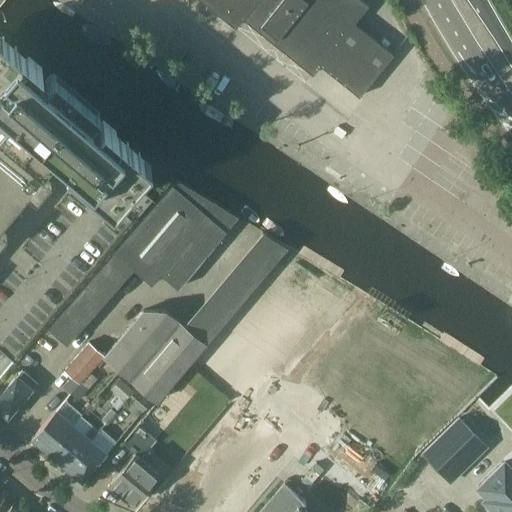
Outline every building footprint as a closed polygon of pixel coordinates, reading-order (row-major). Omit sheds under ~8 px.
[(201,0),(235,27),(243,18),(313,74),(320,64),(359,96),(393,53),(354,22),(368,4),(362,0),(201,0)] [(0,379),(133,224),(153,200),(131,181),(150,160),(117,132),(103,121),(42,69),(0,32),(0,379)] [(176,179),(48,327),(67,344),(133,268),(151,284),(161,273),(178,288),(238,216),(176,179)] [(104,355),(156,400),(287,246),(263,231),(184,323),(166,307),(144,308),(104,355)] [(187,370),(248,423),(326,331),(265,279),(187,370)] [(80,382),(104,355),(89,342),(65,369),(71,375),(71,374),(80,382)] [(0,394),(0,411),(7,417),(36,381),(21,369),(0,394)] [(88,389),(80,382),(71,374),(71,375),(62,385),(78,399),(88,389)] [(125,401),(126,400),(134,391),(119,377),(110,388),(125,401)] [(147,401),(134,391),(126,400),(138,411),(147,401)] [(107,422),(117,410),(111,406),(102,417),(107,422)] [(32,438),(50,453),(74,425),(56,410),(32,438)] [(459,416),(421,453),(450,482),(488,445),(459,416)] [(68,468),(92,440),(101,429),(95,423),(85,435),(74,425),(50,453),(68,468)] [(135,453),(109,483),(133,503),(159,473),(141,458),(157,439),(138,423),(122,442),(135,453)] [(92,440),(68,468),(82,480),(106,452),(92,440)] [(486,499),(498,511),(511,511),(511,469),(502,459),(477,484),(489,496),(486,499)] [(309,511),(301,505),(306,500),(285,482),(259,511),(309,511)]
